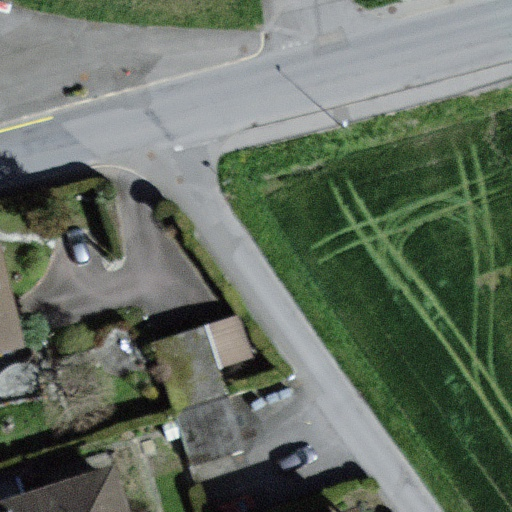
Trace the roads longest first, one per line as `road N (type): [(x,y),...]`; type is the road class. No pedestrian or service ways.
road 1 (residential): [(160,123),(170,161),(415,511)]
road 2 (residential): [(511,29),(160,123)]
road 3 (residential): [(160,123),(0,163)]
